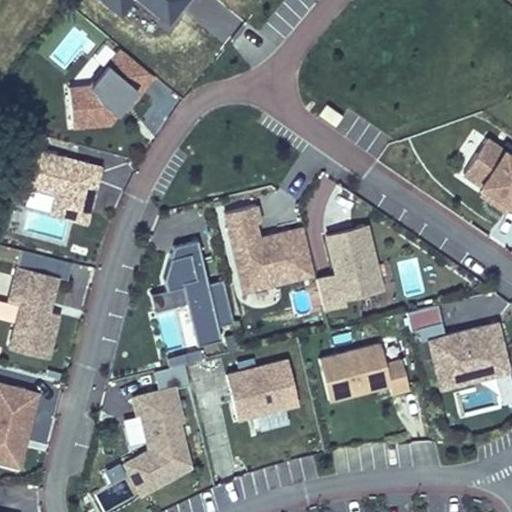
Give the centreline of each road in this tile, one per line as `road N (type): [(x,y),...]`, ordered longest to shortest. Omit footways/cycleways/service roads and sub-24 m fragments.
road 1 (residential): [(263,94),(221,90),(202,100),(168,136),(143,181),(111,261),(62,447),(55,511)]
road 2 (residential): [(511,270),(263,94)]
road 3 (residential): [(241,511),(314,489),(496,467)]
